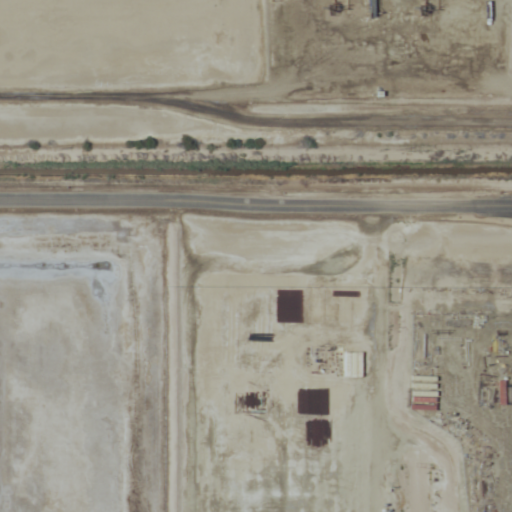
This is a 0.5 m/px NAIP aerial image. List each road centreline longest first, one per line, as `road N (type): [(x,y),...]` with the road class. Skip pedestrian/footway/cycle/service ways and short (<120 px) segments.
road 1 (track): [(0,91),(136,93),(267,119),(511,117)]
road 2 (residential): [(511,197),(0,191)]
